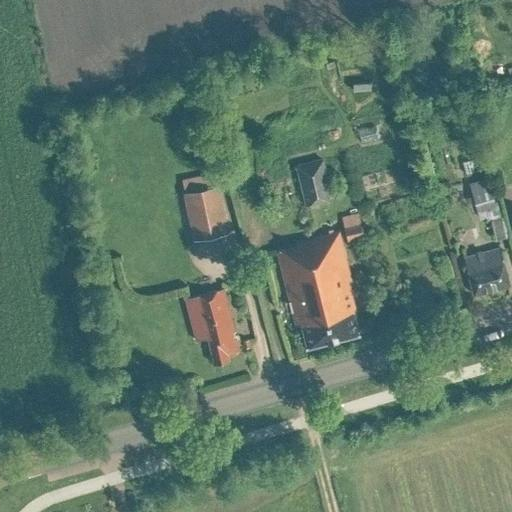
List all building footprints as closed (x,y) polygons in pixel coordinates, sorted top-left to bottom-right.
[(306,204),(333,197),(324,159),(296,165),(306,204)] [(193,239),(229,231),(219,184),(217,184),(214,171),(181,178),(184,191),(182,192),(193,239)] [(493,200),(487,176),(468,181),(478,218),(484,217),(485,220),(501,215),(496,199),(493,200)] [(360,221),(343,225),(346,240),(363,236),(360,221)] [(358,332),(352,310),(355,309),(349,284),(351,283),(338,230),(295,241),(296,244),(276,250),(295,324),(300,323),(306,345),(358,332)] [(473,293),(509,283),(499,246),(463,256),(473,293)] [(371,269),(355,273),(357,283),(373,279),(371,269)] [(224,287),(185,297),(195,338),(206,336),(213,363),(229,359),(227,353),(240,350),(224,287)]
